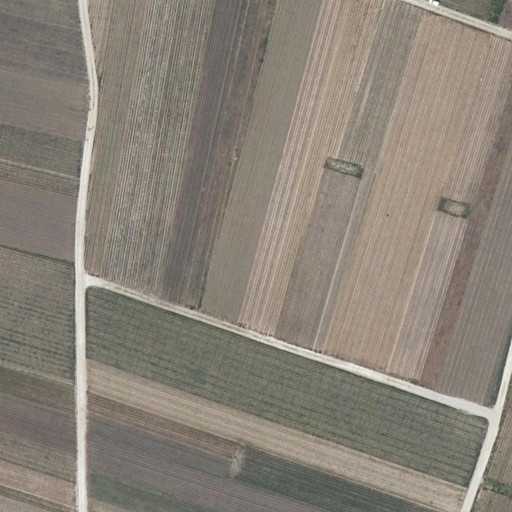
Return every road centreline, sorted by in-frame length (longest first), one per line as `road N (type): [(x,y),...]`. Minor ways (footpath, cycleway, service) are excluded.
road 1 (track): [(83,0),(94,92),(78,248),(81,511)]
road 2 (track): [(494,413),(80,276)]
road 3 (track): [(462,511),(511,345)]
